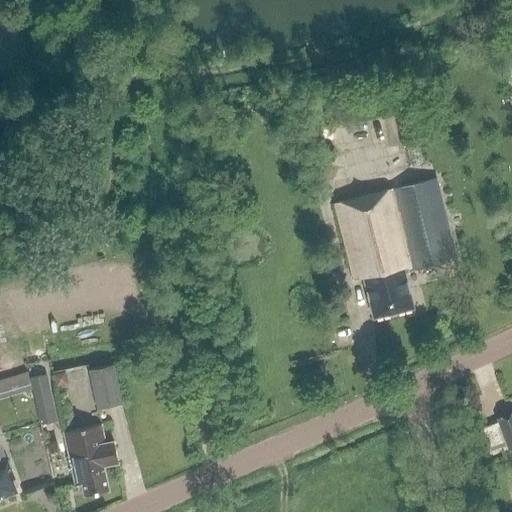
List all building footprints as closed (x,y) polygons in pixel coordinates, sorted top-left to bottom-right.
[(402,265),(411,263),(454,251),(435,178),(333,204),(353,279),(363,276),(374,318),(413,307),(402,265)] [(97,409),(122,403),(113,365),(89,370),(97,409)] [(31,378),(33,389),(40,423),(57,419),(48,373),(31,378)] [(511,413),(498,418),(509,448),(511,447),(511,413)] [(98,467),(103,466),(117,463),(113,442),(104,444),(100,424),(65,432),(67,443),(75,441),(76,447),(88,444),(90,454),(86,455),(89,471),(98,470),(98,467)] [(108,490),(103,466),(98,467),(98,470),(89,471),(86,455),(90,454),(88,444),(76,447),(75,441),(67,443),(76,485),(81,483),(84,495),(108,490)] [(0,497),(15,491),(10,479),(13,478),(8,463),(1,466),(0,464),(0,497)]
